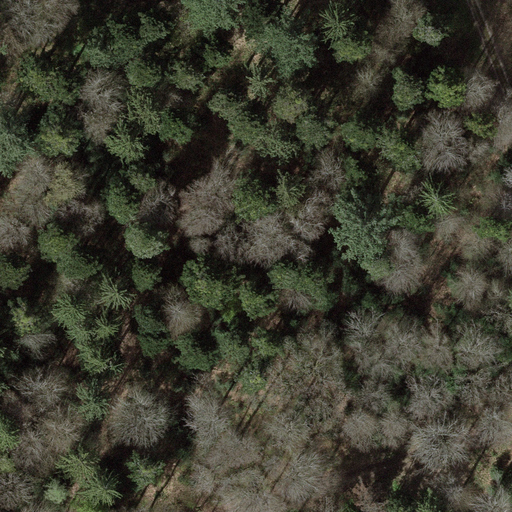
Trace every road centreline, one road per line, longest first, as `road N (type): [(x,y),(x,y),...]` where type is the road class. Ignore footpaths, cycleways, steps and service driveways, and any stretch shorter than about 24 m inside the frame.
road 1 (track): [(205,511),(511,403)]
road 2 (track): [(511,140),(463,0)]
